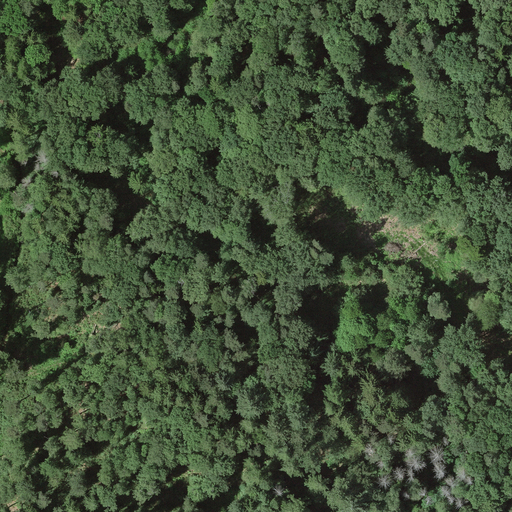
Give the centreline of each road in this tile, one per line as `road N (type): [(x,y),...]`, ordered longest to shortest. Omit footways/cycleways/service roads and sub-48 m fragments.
road 1 (track): [(7,321),(20,333),(55,337),(183,318),(322,261),(392,245),(511,255)]
road 2 (track): [(9,98),(23,202),(3,365),(28,374),(101,355),(138,390),(173,404)]
road 3 (track): [(0,86),(9,98),(26,95),(97,28),(147,0)]
road 4 (track): [(346,0),(395,18),(511,13)]
